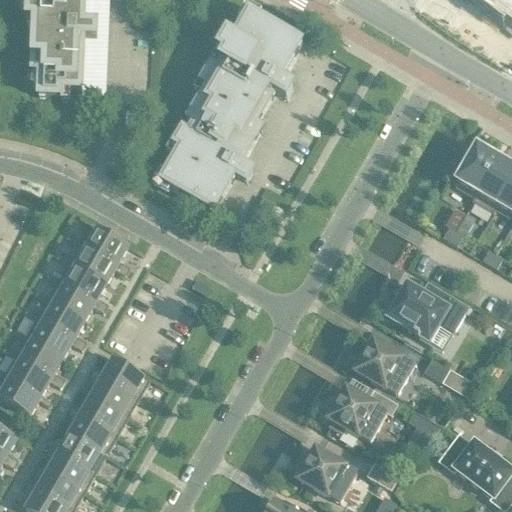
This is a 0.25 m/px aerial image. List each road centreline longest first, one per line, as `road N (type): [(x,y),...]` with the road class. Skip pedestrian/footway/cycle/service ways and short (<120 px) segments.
road 1 (residential): [(290,317),(444,56)]
road 2 (residential): [(207,268),(317,69)]
road 3 (residential): [(178,511),(290,317)]
road 4 (residential): [(82,193),(112,140),(119,0)]
road 5 (residential): [(82,193),(207,268)]
